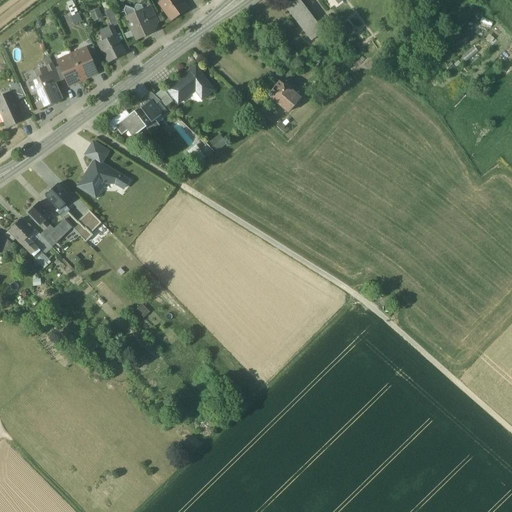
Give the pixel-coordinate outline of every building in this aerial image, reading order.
[(71,0),(69,0),(65,2),(74,23),(81,20),(71,0)] [(180,0),(163,0),(160,3),(168,13),(167,14),(171,20),(187,9),(180,0)] [(325,30),(302,0),(289,0),(284,4),(311,41),(325,30)] [(151,6),(143,10),(143,12),(144,12),(151,26),(159,23),(151,6)] [(93,21),(102,17),(98,7),(89,11),(93,21)] [(118,25),(111,8),(104,11),(111,26),(112,27),(118,25)] [(143,12),(136,15),(134,20),(129,23),(137,40),(153,32),(151,26),(144,12),(143,12)] [(111,26),(102,33),(105,41),(116,35),(112,27),(111,26)] [(105,41),(99,44),(108,62),(125,54),(116,35),(105,41)] [(93,47),(86,50),(93,67),(101,63),(93,47)] [(93,67),(86,50),(72,56),(82,78),(89,75),(91,76),(95,74),(95,72),(96,72),(93,67)] [(72,56),(59,63),(66,79),(68,84),(69,84),(71,85),(74,84),(75,81),(82,78),(72,56)] [(55,69),(53,65),(46,68),(49,74),(50,74),(53,81),(59,78),(55,69)] [(60,66),(55,69),(59,78),(61,81),(66,79),(60,66)] [(190,72),(184,77),(183,76),(167,89),(178,104),(198,89),(204,97),(213,91),(195,67),(189,71),(190,72)] [(49,74),(28,84),(32,94),(38,91),(45,106),(61,99),(54,84),(53,81),(50,74),(49,74)] [(282,84),(279,81),(268,94),(268,96),(287,112),(293,106),(287,100),(293,94),(289,90),(282,84)] [(292,87),(285,81),(282,84),(289,90),(292,87)] [(20,84),(9,89),(10,93),(11,92),(15,101),(26,97),(20,84)] [(163,89),(154,96),(160,101),(166,107),(172,102),(163,89)] [(10,93),(0,97),(0,112),(7,128),(23,120),(15,101),(11,92),(10,93)] [(154,96),(150,92),(139,100),(144,106),(145,108),(151,103),(153,107),(160,101),(154,96)] [(293,94),(287,100),(293,106),(300,99),(293,94)] [(151,103),(145,108),(144,106),(140,108),(142,110),(136,115),(133,112),(122,120),(129,129),(134,136),(145,128),(150,134),(160,126),(155,120),(161,116),(153,107),(151,103)] [(114,118),(117,122),(126,116),(123,111),(114,118)] [(122,120),(115,126),(122,135),(129,129),(122,120)] [(288,129),(280,121),(275,125),(284,133),(288,129)] [(219,136),(211,142),(217,150),(225,143),(219,136)] [(94,160),(101,164),(108,151),(93,143),(86,155),(94,160)] [(94,160),(78,187),(96,198),(106,180),(115,185),(123,190),(129,180),(101,164),(94,160)] [(71,199),(58,185),(46,196),(58,209),(60,210),(63,207),(71,199)] [(51,215),(38,202),(27,213),(40,226),(45,221),(51,215)] [(63,207),(60,210),(58,209),(56,211),(62,218),(68,212),(63,207)] [(78,222),(72,228),(80,236),(98,219),(90,211),(78,222)] [(68,212),(62,218),(64,220),(72,228),(78,222),(68,212)] [(21,218),(8,231),(15,238),(21,244),(21,243),(27,237),(34,231),(21,218)] [(64,220),(56,228),(62,235),(67,231),(76,240),(80,236),(72,228),(64,220)] [(54,230),(45,221),(40,226),(45,231),(49,235),(54,230)] [(54,230),(49,235),(55,242),(62,235),(56,228),(54,230)] [(34,231),(27,237),(38,248),(43,253),(47,251),(41,245),(39,246),(36,243),(42,237),(40,235),(35,230),(34,231)] [(15,238),(8,231),(3,236),(10,243),(15,238)] [(49,235),(45,231),(40,235),(42,237),(51,246),(55,242),(49,235)] [(3,235),(0,236),(0,253),(1,254),(11,250),(12,245),(10,243),(3,236),(3,235)] [(27,237),(21,243),(31,254),(38,248),(27,237)] [(51,246),(42,237),(36,243),(39,246),(41,245),(47,251),(51,247),(51,246)] [(38,248),(31,254),(37,259),(40,256),(43,253),(38,248)] [(48,265),(40,256),(37,259),(44,268),(48,265)] [(141,305),(136,310),(144,318),(148,314),(141,305)]
